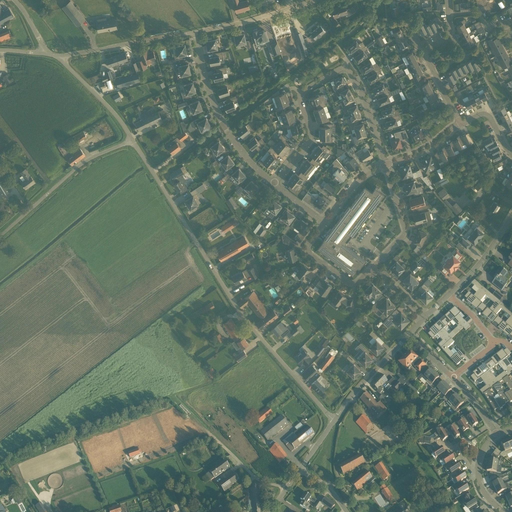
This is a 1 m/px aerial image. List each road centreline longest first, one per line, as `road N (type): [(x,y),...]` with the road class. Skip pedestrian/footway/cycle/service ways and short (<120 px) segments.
road 1 (unclassified): [(333,420),(238,308),(132,139)]
road 2 (residential): [(273,184),(309,139),(301,91),(341,68),(363,97),(385,165)]
road 3 (residential): [(273,184),(221,121),(194,32)]
road 4 (unclassified): [(0,238),(82,163),(132,139)]
road 5 (unclassified): [(59,56),(194,32)]
road 6 (residential): [(460,124),(425,54),(447,38),(448,14)]
road 7 (residential): [(194,32),(316,0)]
